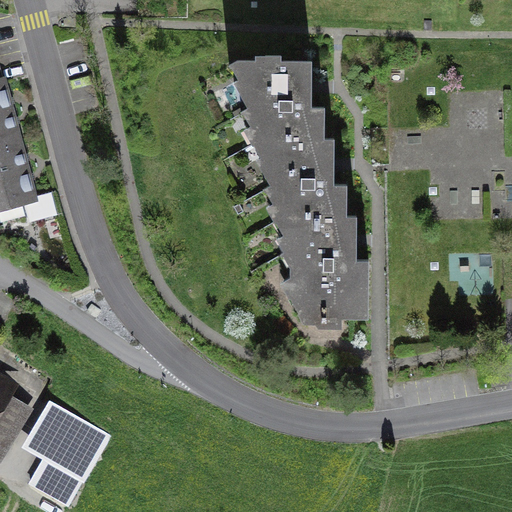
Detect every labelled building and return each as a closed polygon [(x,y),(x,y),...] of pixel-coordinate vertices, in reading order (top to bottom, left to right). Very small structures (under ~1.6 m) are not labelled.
[(356,216),(347,216),(346,184),(334,186),(334,177),(333,138),(324,138),(324,106),(312,107),(312,101),(312,61),(281,60),(281,55),(265,56),(266,61),(238,60),(229,66),(239,81),(248,81),(248,107),(242,111),(251,126),(259,126),(260,138),(253,143),(261,157),(272,157),(271,185),(264,188),(274,204),(282,204),(281,216),(276,219),(285,237),(290,237),(291,247),(281,253),(291,267),(290,277),(297,276),(296,291),(288,295),(299,311),(333,312),(339,312),(341,317),(369,316),(369,259),(356,259),(356,216)] [(33,180),(25,154),(18,126),(10,96),(6,83),(0,84),(0,206),(37,197),(33,180)] [(387,128),(372,129),(373,163),(388,163),(387,128)] [(35,410),(15,398),(22,386),(0,373),(0,461),(4,463),(35,410)] [(46,458),(86,480),(110,435),(51,403),(27,448),(46,458)] [(86,480),(46,458),(31,486),(71,508),(86,480)]
